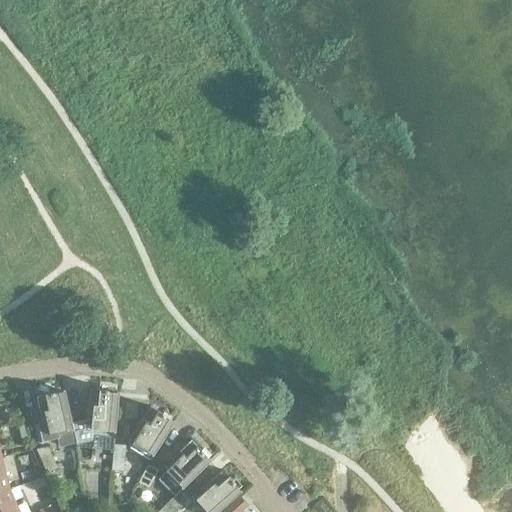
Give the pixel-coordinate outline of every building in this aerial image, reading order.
[(87,419),(72,422),(76,441),(77,445),(94,441),(93,435),(114,437),(118,393),(107,392),(107,391),(89,389),(87,419)] [(76,441),(72,422),(64,391),(54,394),(53,392),(36,397),(42,423),(35,425),(40,443),(59,438),(61,445),(76,441)] [(128,439),(130,446),(151,459),(174,423),(164,417),(165,416),(150,406),(128,439)] [(159,481),(174,497),(210,462),(202,454),(204,453),(192,441),(168,463),(172,467),(166,473),(166,474),(159,481)] [(114,444),(112,470),(123,471),(125,445),(114,444)] [(36,450),(47,473),(58,468),(47,446),(41,447),(36,450)] [(1,458),(0,458),(0,492),(9,489),(1,458)] [(157,470),(148,465),(147,465),(138,482),(148,487),(157,470)] [(204,511),(219,511),(240,493),(233,486),(234,484),(221,471),(199,491),(202,495),(194,501),(204,511)] [(0,511),(18,511),(9,489),(0,492),(0,511)] [(41,492),(19,499),(22,511),(23,511),(45,506),(41,492)] [(174,497),(158,511),(175,511),(182,505),(174,497)] [(222,511),(240,511),(247,506),(239,497),(222,511)]
